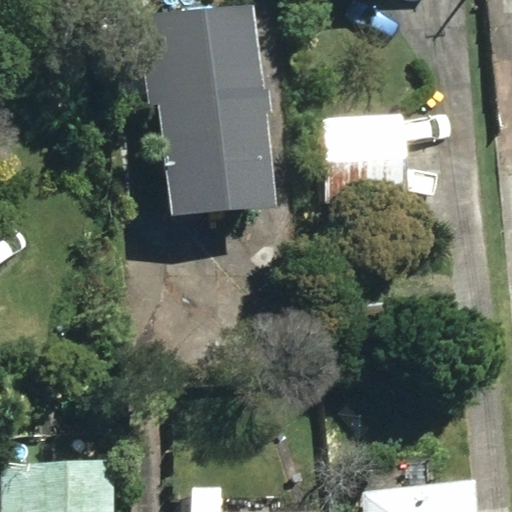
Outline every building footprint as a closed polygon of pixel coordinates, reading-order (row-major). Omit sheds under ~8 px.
[(147,111),(151,225),(251,222),(248,125),(252,125),(252,100),(242,100),(240,18),(132,22),(135,113),(147,111)] [(313,124),(315,209),(391,206),(389,123),(313,124)] [(362,309),(363,341),(428,339),(428,308),(362,309)] [(0,511),(94,511),(92,474),(0,480),(0,511)] [(343,505),(344,511),(453,511),(452,494),(343,505)] [(171,501),(171,511),(201,511),(201,500),(171,501)]
